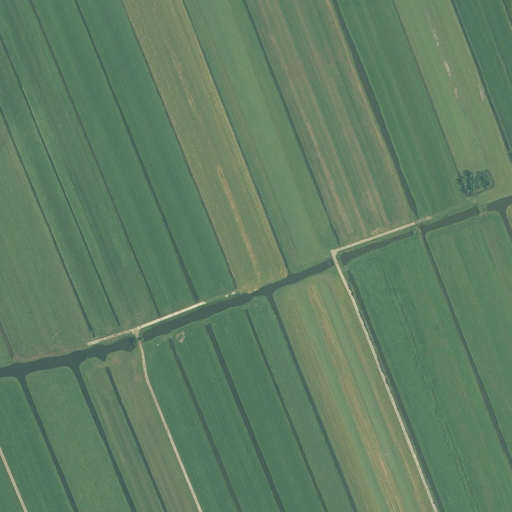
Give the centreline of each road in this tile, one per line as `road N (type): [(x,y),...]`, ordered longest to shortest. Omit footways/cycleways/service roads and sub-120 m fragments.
road 1 (track): [(435,511),(332,252),(413,223)]
road 2 (track): [(200,511),(135,332),(203,303)]
